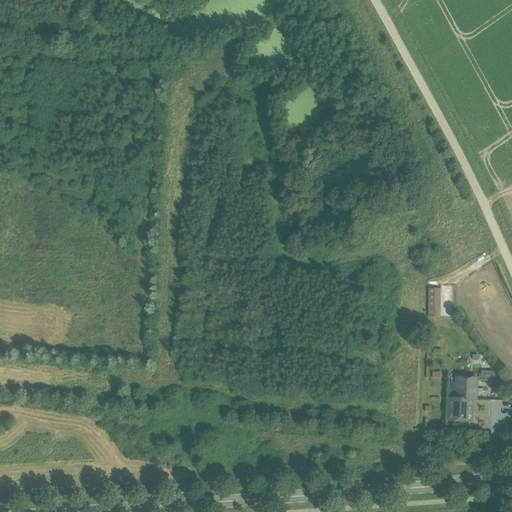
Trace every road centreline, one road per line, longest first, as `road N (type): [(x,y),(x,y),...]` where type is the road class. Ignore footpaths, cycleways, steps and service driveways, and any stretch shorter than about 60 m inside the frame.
road 1 (tertiary): [(75,511),(511,480)]
road 2 (unclassified): [(511,258),(375,0)]
